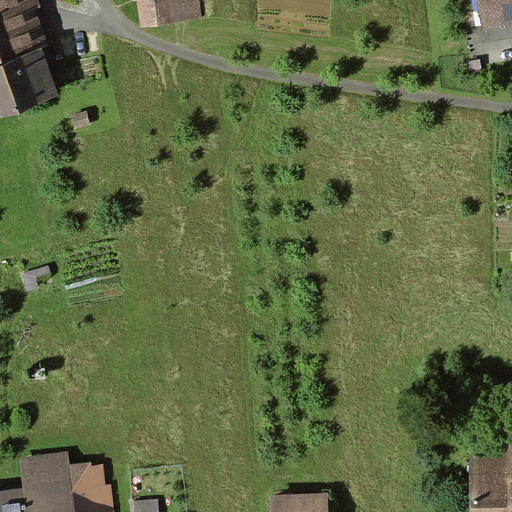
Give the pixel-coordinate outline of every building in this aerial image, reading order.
[(52,46),(37,0),(0,0),(0,63),(42,49),(52,46)] [(146,0),(147,22),(205,19),(203,0),(146,0)] [(511,0),(491,0),(494,19),(511,16),(511,0)] [(42,49),(0,63),(0,116),(58,97),(42,49)] [(511,511),(511,422),(470,422),(470,511),(511,511)] [(0,500),(0,511),(117,511),(115,467),(76,470),(75,458),(33,461),(35,498),(0,500)] [(336,511),(336,495),(284,496),(284,511),(336,511)]
